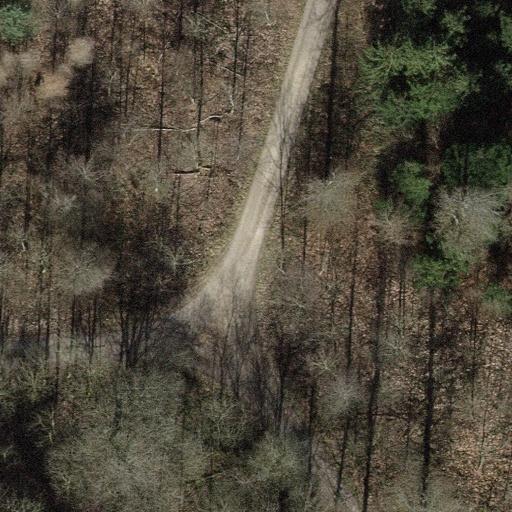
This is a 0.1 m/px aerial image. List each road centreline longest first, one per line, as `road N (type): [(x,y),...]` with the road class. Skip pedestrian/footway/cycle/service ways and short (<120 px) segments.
road 1 (track): [(323,0),(224,327),(341,511)]
road 2 (track): [(224,327),(0,356)]
